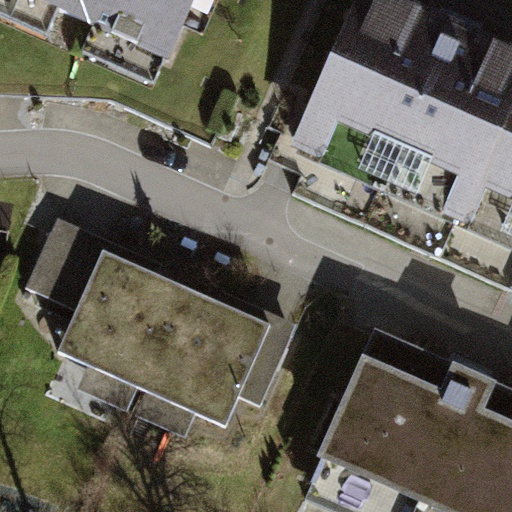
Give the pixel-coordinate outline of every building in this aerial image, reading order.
[(195,0),(0,0),(0,9),(162,79),(195,0)] [(455,217),(511,84),(511,48),(399,0),(356,0),(293,147),(455,217)] [(511,241),(511,84),(455,217),(511,241)] [(166,262),(61,219),(31,290),(77,309),(59,354),(88,366),(78,389),(130,410),(140,386),(145,389),(189,284),(162,271),(166,262)] [(220,296),(189,284),(145,389),(151,391),(140,416),(190,437),(200,413),(231,426),(243,399),(264,407),(300,322),(223,289),(220,296)] [(511,511),(511,385),(385,329),(325,461),(440,511),(511,511)]
